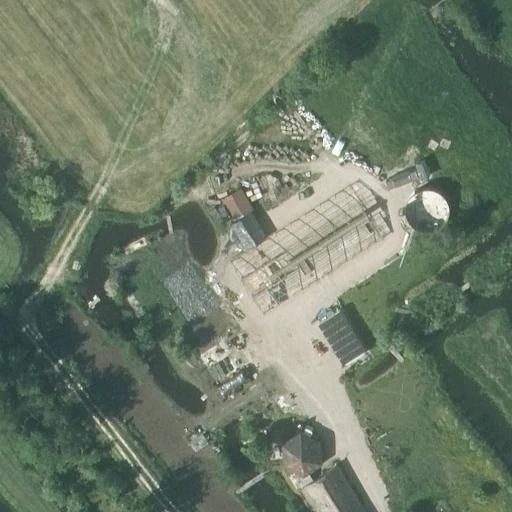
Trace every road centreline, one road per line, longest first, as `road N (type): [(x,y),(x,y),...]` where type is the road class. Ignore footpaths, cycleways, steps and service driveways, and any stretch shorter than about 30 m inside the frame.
road 1 (track): [(173,511),(24,321),(103,185),(156,63),(171,2)]
road 2 (track): [(268,343),(212,283),(173,212),(175,201),(239,169),(345,166),(372,174)]
road 3 (track): [(345,166),(290,109),(270,69),(167,0)]
